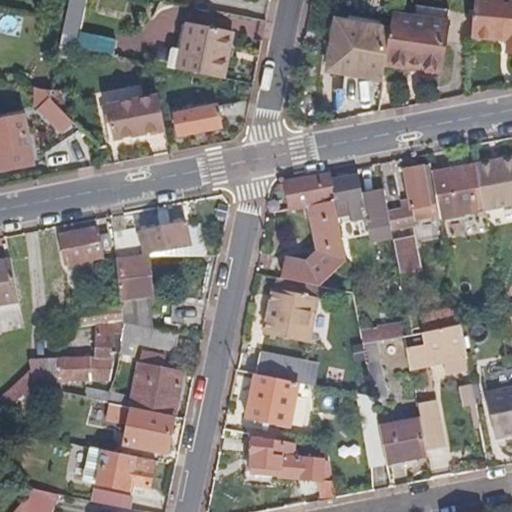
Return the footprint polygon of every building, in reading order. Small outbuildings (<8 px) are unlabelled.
[(80,37),(86,0),(68,0),(64,23),(59,47),(72,50),(74,36),(80,37)] [(511,8),(511,0),(473,0),(473,6),(511,8)] [(511,8),(473,6),(470,43),(494,44),(495,41),(507,42),(506,53),(511,53),(511,8)] [(446,24),(447,14),(415,9),(413,20),(446,24)] [(439,73),(446,24),(413,20),(391,17),(385,58),(419,63),(418,70),(439,73)] [(222,81),(233,35),(188,25),(177,72),(222,81)] [(55,54),(58,34),(49,33),(45,52),(55,54)] [(116,53),(117,37),(81,34),(80,49),(116,53)] [(418,70),(419,63),(385,58),(384,65),(418,70)] [(379,102),(382,81),(330,90),(334,110),(379,102)] [(49,101),(50,93),(41,91),(37,111),(39,112),(49,101)] [(164,129),(159,100),(144,103),(144,101),(108,108),(114,139),(150,132),(150,131),(164,129)] [(69,121),(49,101),(39,112),(59,131),(69,121)] [(221,131),(218,110),(175,116),(179,138),(221,131)] [(0,172),(34,166),(24,116),(0,120),(0,172)] [(84,138),(45,143),(48,163),(86,157),(84,138)] [(431,176),(429,167),(403,172),(409,202),(401,204),(402,211),(389,214),(391,227),(392,231),(414,227),(414,223),(439,218),(431,176)] [(483,206),(480,191),(473,193),(469,170),(431,176),(439,218),(440,221),(477,214),(476,207),(483,206)] [(331,181),(330,176),(285,185),(290,211),(306,208),(335,203),(331,181)] [(389,214),(384,190),(359,194),(356,176),(331,181),(335,203),(339,224),(366,219),(368,231),(391,227),(389,214)] [(339,224),(335,203),(306,208),(317,256),(306,264),(290,261),(285,281),(320,288),(353,295),(339,224)] [(123,323),(154,330),(146,258),(204,258),(198,224),(184,227),(184,226),(140,234),(144,255),(116,259),(121,307),(123,323)] [(101,256),(115,253),(112,230),(97,233),(96,228),(61,235),(67,267),(102,260),(101,256)] [(415,270),(410,240),(394,243),(400,273),(415,270)] [(0,298),(15,296),(8,256),(0,257),(0,298)] [(308,345),(320,288),(285,281),(277,279),(264,335),(308,345)] [(123,323),(121,307),(76,314),(78,329),(92,327),(123,323)] [(111,381),(115,351),(120,352),(123,323),(92,327),(97,360),(29,365),(31,376),(33,390),(63,396),(63,383),(111,381)] [(154,330),(123,323),(120,352),(133,355),(136,342),(175,350),(179,335),(154,330)] [(403,340),(400,326),(376,330),(378,344),(403,340)] [(467,358),(461,328),(431,334),(424,335),(426,347),(406,351),(409,368),(467,358)] [(386,401),(376,345),(363,347),(373,401),(374,403),(386,401)] [(163,370),(166,356),(141,351),(139,364),(163,370)] [(313,388),(317,367),(260,355),(256,376),(298,385),(313,388)] [(173,415),(182,374),(163,370),(139,364),(130,406),(173,415)] [(16,406),(33,390),(31,376),(0,403),(0,420),(11,410),(16,406)] [(288,431),(298,385),(256,376),(255,376),(245,422),(288,431)] [(465,408),(478,403),(472,384),(459,388),(465,408)] [(511,436),(511,389),(486,395),(494,440),(511,436)] [(104,404),(108,396),(85,391),(84,400),(104,404)] [(386,464),(379,429),(374,403),(373,401),(357,397),(370,467),(386,464)] [(129,426),(125,447),(165,455),(173,417),(110,405),(107,421),(129,426)] [(436,448),(433,419),(420,421),(425,451),(436,448)] [(425,451),(420,421),(379,429),(386,464),(426,457),(425,451)] [(336,499),(328,463),(291,460),(292,445),(252,443),(250,479),(314,483),(318,503),(336,499)] [(150,490),(156,463),(122,456),(89,449),(88,449),(86,457),(80,483),(126,493),(127,485),(150,490)] [(46,511),(58,494),(32,488),(14,510),(17,511),(46,511)] [(128,509),(131,498),(95,490),(93,501),(128,509)]
